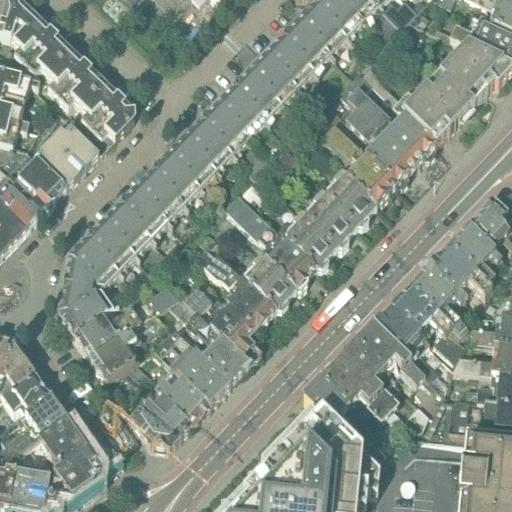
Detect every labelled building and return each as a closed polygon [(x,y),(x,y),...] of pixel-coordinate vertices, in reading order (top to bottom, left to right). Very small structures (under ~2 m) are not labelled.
[(346,46),(362,29),(331,0),(323,0),(311,12),(346,46)] [(379,12),(365,0),(331,0),(362,29),(379,12)] [(365,0),(379,12),(383,17),(401,34),(415,19),(403,7),(396,15),(386,5),(390,0),(365,0)] [(496,21),(490,33),(511,42),(511,12),(494,4),(485,0),(433,0),(429,4),(449,13),(455,1),(496,21)] [(511,0),(495,0),(494,4),(511,12),(511,0)] [(18,38),(21,41),(36,25),(14,4),(7,6),(0,31),(0,42),(11,45),(13,43),(15,37),(18,38)] [(346,46),(311,12),(295,29),(330,63),(346,46)] [(25,70),(53,41),(36,25),(21,41),(14,48),(20,55),(14,61),(25,70)] [(511,74),(511,42),(490,33),(473,25),(466,38),(455,33),(452,41),(437,34),(435,39),(467,54),(511,74)] [(314,80),(330,63),(295,29),(279,46),(314,80)] [(70,58),(53,41),(25,70),(34,81),(40,75),(47,81),(70,58)] [(314,80),(279,46),(263,62),(298,96),(314,80)] [(494,93),(497,96),(511,80),(511,74),(467,54),(418,106),(408,97),(402,103),(400,106),(384,91),(370,73),(362,82),(358,78),(357,80),(371,93),(393,115),(399,120),(435,155),(494,93)] [(0,61),(0,78),(14,82),(15,77),(8,75),(12,56),(10,55),(8,55),(5,57),(4,62),(0,61)] [(48,94),(58,103),(86,74),(70,58),(47,81),(54,88),(48,94)] [(281,113),(298,96),(263,62),(247,79),(281,113)] [(74,108),(80,114),(103,90),(86,74),(58,103),(68,114),(74,108)] [(0,78),(0,103),(23,109),(27,95),(35,97),(38,97),(40,89),(40,88),(21,84),(14,82),(0,78)] [(281,113),(247,79),(230,96),(265,130),(281,113)] [(338,99),(351,111),(417,174),(424,167),(429,167),(435,161),(434,156),(435,155),(399,120),(390,129),(384,124),(362,102),(371,93),(357,80),(352,85),(338,99)] [(91,136),(120,106),(103,90),(80,114),(87,120),(81,126),(91,136)] [(249,147),(265,130),(230,96),(214,113),(249,147)] [(0,127),(27,134),(28,129),(20,127),(22,118),(21,118),(23,109),(0,103),(0,127)] [(108,140),(115,147),(134,128),(133,119),(120,106),(91,136),(102,146),(108,140)] [(51,111),(46,122),(41,131),(50,136),(59,120),(51,111)] [(351,111),(340,121),(351,133),(370,151),(371,152),(374,149),(377,151),(365,164),(397,195),(401,195),(407,189),(407,184),(417,174),(351,111)] [(249,147),(214,113),(197,130),(232,164),(249,147)] [(342,142),(351,133),(340,121),(337,119),(328,129),(342,142)] [(25,139),(27,134),(0,127),(0,150),(6,152),(12,154),(14,145),(15,145),(18,137),(25,139)] [(355,171),(358,174),(346,186),(377,216),(397,195),(365,164),(342,142),(328,129),(316,140),(349,172),(349,171),(352,174),(355,171)] [(216,180),(232,164),(197,130),(182,147),(216,180)] [(53,146),(55,148),(53,149),(83,179),(98,164),(70,136),(64,142),(60,139),(53,146)] [(83,179),(53,149),(55,148),(53,146),(46,140),(40,147),(46,153),(39,161),(42,164),(37,170),(66,198),(83,179)] [(216,180),(182,147),(165,164),(200,197),(216,180)] [(255,186),(271,169),(253,151),(239,171),(255,186)] [(0,168),(0,184),(4,180),(6,182),(16,172),(18,175),(29,163),(26,159),(12,154),(6,152),(3,163),(0,168)] [(287,154),(279,162),(291,173),(298,165),(287,154)] [(285,180),(291,173),(279,162),(273,169),(285,180)] [(29,163),(18,175),(16,177),(22,182),(14,190),(22,198),(25,194),(48,216),(66,198),(37,170),(29,163)] [(184,214),(200,197),(165,164),(149,180),(184,214)] [(4,180),(0,184),(0,206),(29,235),(48,216),(25,194),(22,198),(14,190),(22,182),(16,177),(18,175),(16,172),(6,182),(4,180)] [(167,231),(184,214),(149,180),(133,197),(167,231)] [(336,195),(325,206),(356,237),(361,237),(368,230),(367,225),(377,216),(346,186),(341,181),(332,191),(336,195)] [(151,248),(167,231),(133,197),(116,214),(151,248)] [(511,198),(494,209),(510,225),(511,226),(511,198)] [(315,216),(304,227),(336,258),(341,258),(349,250),(347,246),(356,237),(325,206),(321,203),(312,212),(315,216)] [(306,288),(316,279),(281,245),(238,204),(226,217),(257,247),(258,245),(270,256),(261,265),(296,299),(301,299),(307,293),(306,288)] [(0,265),(29,235),(0,206),(0,265)] [(502,246),(510,254),(511,252),(511,247),(506,241),(511,235),(511,227),(494,209),(469,235),(491,257),(502,246)] [(135,264),(151,248),(116,214),(100,231),(135,264)] [(285,226),(274,238),(281,245),(316,279),(321,279),(328,271),(327,267),(336,258),(304,227),(301,224),(297,220),(288,229),(285,226)] [(119,281),(135,264),(100,231),(84,247),(119,281)] [(228,234),(220,243),(232,254),(240,245),(228,234)] [(500,265),(491,257),(469,235),(449,256),(486,291),(494,283),(482,272),(491,263),(497,269),(500,265)] [(198,245),(207,253),(215,245),(206,237),(198,245)] [(105,295),(119,281),(84,247),(68,264),(98,294),(105,295)] [(491,296),(486,291),(449,256),(430,275),(463,307),(466,304),(460,298),(469,289),(484,303),(491,296)] [(255,278),(244,289),(276,319),(281,320),(288,313),(287,308),(296,299),(261,265),(257,261),(248,271),(252,275),(255,278)] [(267,329),(276,319),(244,289),(217,263),(204,275),(217,288),(219,286),(229,296),(233,291),(237,295),(234,299),(237,302),(227,313),(230,317),(255,341),(256,340),(258,340),(260,339),(261,338),(263,337),(264,336),(265,334),(266,333),(266,331),(267,329)] [(94,293),(98,294),(68,264),(57,322),(93,297),(94,293)] [(430,275),(410,296),(460,344),(467,337),(459,329),(459,328),(444,314),(453,305),(459,311),(463,307),(430,275)] [(73,345),(89,368),(155,322),(169,313),(179,306),(167,296),(109,336),(102,325),(73,345)] [(197,296),(183,310),(187,315),(250,376),(261,364),(247,350),(255,341),(230,317),(229,317),(217,305),(212,310),(197,296)] [(460,344),(410,296),(390,317),(423,349),(427,344),(421,338),(429,330),(441,341),(432,351),(451,370),(465,355),(457,348),(460,344)] [(93,297),(57,322),(73,345),(102,325),(113,318),(110,313),(100,299),(93,297)] [(511,326),(511,297),(509,321),(504,321),(503,326),(511,326)] [(179,306),(169,313),(179,322),(188,330),(186,332),(198,344),(188,354),(231,395),(250,376),(187,315),(183,310),(179,306)] [(427,352),(423,349),(390,317),(372,335),(428,389),(437,380),(418,362),(427,352)] [(155,322),(89,368),(105,391),(129,374),(136,370),(128,359),(131,357),(132,358),(167,334),(155,322)] [(466,352),(498,356),(511,357),(511,326),(503,326),(501,325),(499,340),(494,340),(494,341),(472,339),(466,352)] [(435,396),(428,389),(372,335),(355,353),(392,389),(401,379),(415,393),(420,388),(432,399),(435,396)] [(171,377),(211,415),(231,395),(188,354),(176,342),(153,358),(171,377)] [(0,397),(12,353),(0,349),(0,397)] [(12,353),(0,397),(0,402),(2,404),(33,383),(13,353),(12,353)] [(338,371),(400,431),(406,437),(421,437),(428,423),(417,412),(403,427),(392,417),(397,411),(383,398),(392,389),(355,353),(338,371)] [(452,381),(489,385),(511,387),(511,357),(498,356),(496,370),(491,370),(491,371),(458,368),(452,381)] [(137,369),(136,370),(129,374),(136,381),(143,374),(137,369)] [(338,371),(320,389),(357,425),(366,416),(380,430),(386,424),(397,435),(400,431),(338,371)] [(157,401),(191,436),(211,415),(171,377),(160,389),(165,393),(157,401)] [(20,417),(25,424),(50,407),(33,383),(2,404),(14,422),(20,417)] [(487,399),(464,396),(463,410),(511,414),(511,387),(489,385),(487,399)] [(302,408),(316,421),(374,476),(384,466),(361,444),(360,445),(348,434),(357,425),(320,389),(302,408)] [(149,455),(169,459),(191,436),(157,401),(147,392),(140,399),(146,405),(152,405),(155,409),(147,418),(143,414),(130,427),(149,455)] [(19,461),(38,448),(65,429),(50,407),(25,424),(32,434),(11,448),(19,461)] [(448,441),(511,447),(511,414),(463,410),(451,409),(448,441)] [(365,511),(367,503),(377,504),(379,481),(374,476),(316,421),(314,424),(228,511),(365,511)] [(38,448),(27,455),(36,470),(47,462),(55,473),(83,455),(65,429),(38,448)] [(0,481),(0,511),(10,511),(17,473),(18,469),(19,461),(11,448),(6,452),(5,457),(1,478),(5,478),(4,482),(0,481)] [(511,511),(511,454),(465,450),(462,478),(461,478),(460,484),(457,509),(459,510),(458,511),(511,511)] [(49,488),(44,511),(55,511),(57,506),(72,509),(98,491),(100,479),(83,455),(55,473),(58,478),(54,481),(55,482),(53,484),(52,489),(49,488)] [(17,473),(10,511),(44,511),(49,488),(41,487),(41,485),(43,474),(23,470),(24,470),(18,469),(17,473)]
